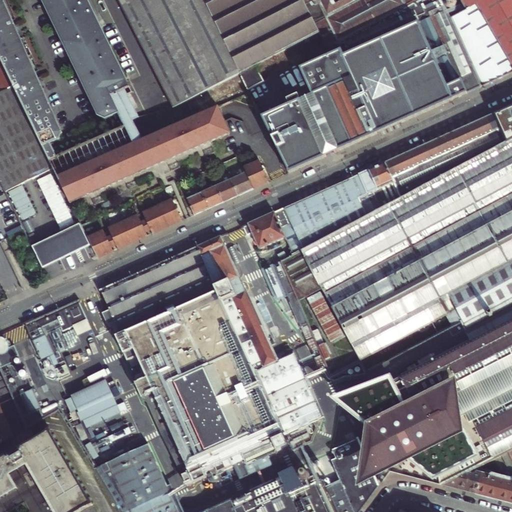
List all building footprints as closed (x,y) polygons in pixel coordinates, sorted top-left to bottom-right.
[(4,0),(0,0),(0,57),(15,88),(49,161),(56,157),(51,144),(59,141),(62,132),(54,114),(4,0)] [(128,81),(89,0),(42,0),(95,110),(97,115),(104,119),(118,113),(107,91),(127,82),(128,81)] [(240,73),(204,0),(119,0),(155,70),(170,101),(173,106),(240,73)] [(204,0),(240,73),(256,65),(316,35),(324,50),(420,0),(204,0)] [(466,11),(460,0),(420,0),(324,50),(302,62),(313,86),(342,150),(458,98),(482,87),(451,19),(466,11)] [(511,0),(460,0),(466,11),(451,19),(482,87),(511,73),(511,0)] [(0,57),(0,94),(15,88),(0,57)] [(240,73),(289,173),(332,154),(302,92),(299,86),(288,92),(291,97),(275,106),(264,81),(256,65),(240,73)] [(170,101),(155,70),(142,76),(144,80),(142,81),(156,108),(170,101)] [(107,91),(118,113),(124,125),(133,120),(139,117),(136,111),(125,89),(130,87),(127,82),(107,91)] [(302,92),(332,154),(342,150),(313,86),(302,92)] [(0,181),(6,193),(37,178),(54,170),(49,161),(15,88),(0,94),(0,181)] [(511,140),(511,106),(494,115),(507,143),(511,140)] [(55,173),(70,204),(230,134),(218,107),(149,137),(147,132),(140,135),(133,120),(124,125),(124,127),(56,157),(49,161),(54,170),(55,173)] [(396,159),(385,163),(401,199),(507,143),(494,115),(464,128),(407,154),(396,159)] [(511,140),(507,143),(401,199),(384,208),(369,216),(295,255),(283,262),(300,300),(314,293),(353,365),(359,382),(466,328),(468,333),(511,309),(511,140)] [(243,166),(246,173),(253,190),(260,187),(269,183),(258,159),(243,166)] [(345,182),(284,209),(291,224),(282,228),(287,238),(295,255),(369,216),(360,198),(377,191),(384,208),(401,199),(385,163),(345,182)] [(80,226),(70,204),(55,173),(41,180),(66,232),(80,226)] [(246,173),(231,180),(238,196),(245,193),(253,190),(246,173)] [(231,180),(216,186),(224,203),(231,200),(238,196),(231,180)] [(24,186),(6,195),(22,226),(39,218),(24,186)] [(216,186),(202,193),(209,209),(215,207),(224,203),(216,186)] [(202,193),(187,200),(194,216),(201,213),(209,209),(202,193)] [(178,219),(169,199),(139,213),(142,220),(146,228),(149,236),(165,229),(175,225),(173,221),(178,219)] [(251,224),(244,227),(248,235),(254,234),(261,250),(287,238),(282,228),(291,224),(284,209),(271,215),(251,224)] [(137,222),(133,215),(105,228),(109,235),(113,243),(116,251),(129,245),(144,238),(141,230),(137,222)] [(146,228),(142,220),(137,222),(141,230),(146,228)] [(70,254),(89,245),(86,237),(80,226),(66,232),(32,248),(42,268),(70,254)] [(96,260),(111,253),(108,245),(104,237),(101,230),(86,237),(89,245),(96,260)] [(113,284),(101,290),(114,319),(108,322),(113,334),(115,333),(129,365),(131,364),(134,371),(143,367),(149,380),(138,385),(146,402),(150,404),(179,477),(180,477),(185,489),(208,479),(206,473),(215,470),(217,474),(235,466),(239,475),(272,460),(270,456),(290,448),(291,451),(315,440),(319,429),(316,423),(323,420),(296,355),(285,360),(226,235),(113,284)] [(113,243),(109,235),(104,237),(108,245),(113,243)] [(32,273),(41,269),(38,264),(29,268),(32,273)] [(82,299),(32,322),(47,356),(59,351),(48,326),(62,319),(67,329),(77,324),(81,335),(95,328),(82,299)] [(413,478),(444,486),(472,471),(509,453),(511,451),(511,309),(468,333),(471,340),(376,388),(345,403),(366,426),(400,464),(413,478)] [(466,328),(359,382),(376,388),(471,340),(468,333),(466,328)] [(73,329),(67,331),(78,355),(84,352),(73,329)] [(13,347),(7,349),(8,348),(8,346),(7,343),(5,341),(3,340),(1,339),(0,339),(0,368),(0,369),(12,364),(11,360),(18,357),(13,347)] [(61,352),(56,355),(59,362),(65,359),(61,352)] [(125,413),(111,382),(71,400),(77,412),(76,413),(79,420),(86,417),(87,421),(89,420),(92,428),(125,413)] [(32,388),(24,391),(22,388),(18,390),(28,413),(40,408),(32,388)] [(64,395),(52,401),(54,407),(67,401),(64,395)] [(83,420),(78,423),(80,426),(82,425),(88,440),(93,437),(87,423),(85,424),(83,420)] [(0,442),(1,444),(14,437),(7,421),(0,424),(0,442)] [(400,464),(366,426),(367,457),(366,483),(375,476),(400,464)] [(76,511),(92,503),(51,431),(12,453),(10,449),(2,453),(4,458),(0,460),(0,511),(76,511)] [(115,463),(96,472),(119,511),(360,511),(379,486),(375,476),(366,483),(367,457),(360,441),(336,451),(339,460),(334,462),(350,499),(335,506),(324,479),(317,483),(313,476),(311,477),(310,472),(306,470),(301,470),(209,511),(186,511),(174,486),(170,488),(151,446),(149,447),(134,454),(129,456),(115,463)] [(134,454),(149,447),(147,444),(133,450),(134,454)] [(115,463),(129,456),(127,453),(113,459),(115,463)] [(473,493),(477,495),(483,474),(472,471),(444,486),(456,489),(473,493)] [(490,476),(483,474),(477,495),(498,500),(511,503),(511,478),(494,474),(491,474),(490,476)]
